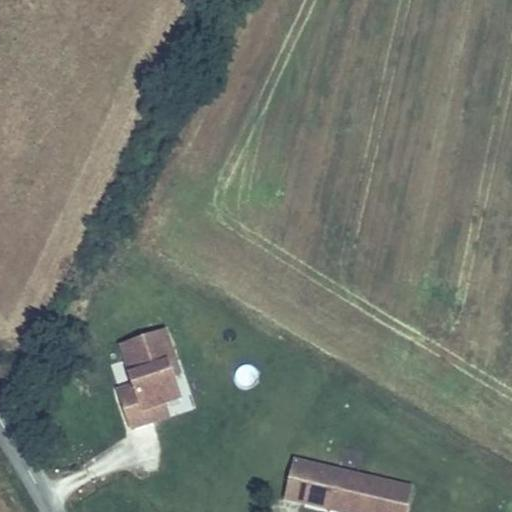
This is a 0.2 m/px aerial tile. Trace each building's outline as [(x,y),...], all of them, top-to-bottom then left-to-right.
[(117,367),(135,405),(151,397),(145,385),(179,367),(169,347),(163,333),(169,330),(156,303),(114,323),(132,360),(117,367)] [(169,330),(163,333),(169,347),(176,343),(169,330)] [(186,380),(179,367),(145,385),(151,397),(186,380)] [(272,480),(317,492),(318,487),(346,495),(345,500),(387,511),(397,476),(281,444),(272,480)] [(318,487),(317,492),(345,500),(346,495),(318,487)]
